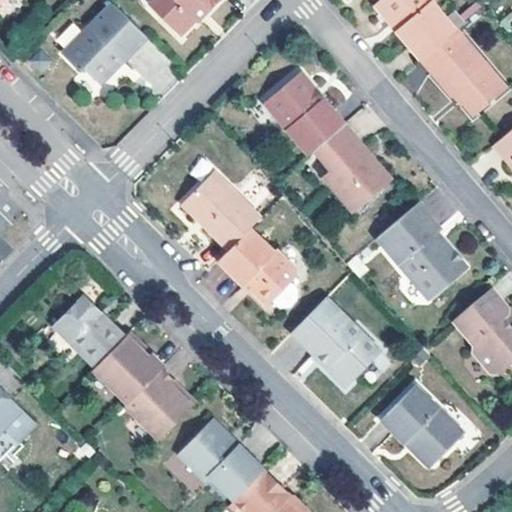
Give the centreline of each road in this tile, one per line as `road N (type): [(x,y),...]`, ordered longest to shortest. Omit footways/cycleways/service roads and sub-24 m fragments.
road 1 (residential): [(400,511),(87,204)]
road 2 (residential): [(304,0),(511,244)]
road 3 (residential): [(87,204),(287,0)]
road 4 (residential): [(87,204),(67,160),(0,92)]
road 5 (residential): [(0,291),(87,204)]
